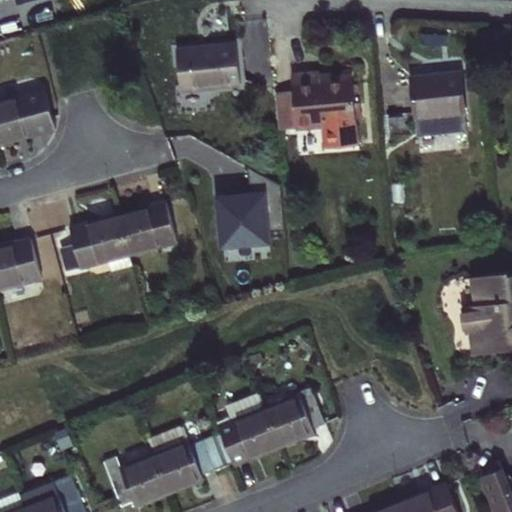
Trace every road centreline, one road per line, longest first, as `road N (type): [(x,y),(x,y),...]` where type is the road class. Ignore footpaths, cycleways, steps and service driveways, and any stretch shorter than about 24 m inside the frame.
road 1 (residential): [(511,10),(260,2)]
road 2 (residential): [(234,511),(381,449)]
road 3 (residential): [(0,189),(147,151)]
